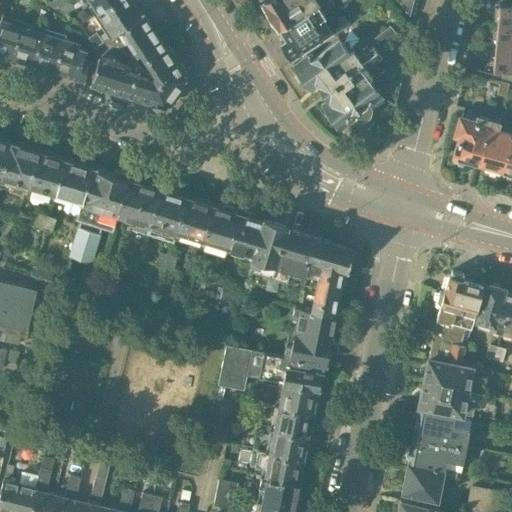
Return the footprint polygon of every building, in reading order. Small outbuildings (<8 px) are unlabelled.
[(76,6),(71,0),(68,0),(59,6),(64,14),(76,6)] [(86,0),(88,2),(92,0),(99,11),(115,0),(86,0)] [(138,0),(115,0),(99,11),(106,22),(103,24),(111,36),(145,13),(144,11),(143,11),(136,1),(138,0)] [(280,27),(281,27),(324,0),(265,0),(264,1),(280,27)] [(333,0),(324,0),(281,27),(288,37),(282,41),(292,55),(331,30),(322,17),(326,15),(322,9),(334,1),(333,0)] [(400,0),(407,10),(409,0),(400,0)] [(497,27),(511,28),(511,3),(499,2),(498,7),(495,7),(494,20),(497,21),(497,27)] [(48,19),(50,13),(42,8),(39,16),(48,19)] [(179,58),(177,59),(145,13),(111,36),(104,41),(109,48),(113,45),(116,49),(131,39),(139,51),(143,49),(149,59),(139,71),(127,68),(128,63),(100,55),(91,81),(147,97),(146,100),(162,105),(163,102),(167,103),(168,102),(170,102),(188,79),(187,77),(188,76),(186,73),(187,71),(179,58)] [(0,21),(0,54),(5,56),(5,54),(12,57),(22,25),(1,18),(0,21)] [(43,31),(22,25),(12,57),(14,57),(14,59),(24,62),(24,60),(33,63),(43,31)] [(390,25),(374,37),(379,44),(395,32),(390,25)] [(511,47),(511,28),(497,27),(496,34),(493,33),(491,46),(511,47)] [(64,38),(43,31),(33,63),(35,64),(35,65),(45,69),(46,67),(54,70),(64,38)] [(88,36),(95,46),(103,41),(96,31),(88,36)] [(65,75),(66,73),(84,79),(90,60),(83,57),(85,49),(77,47),(79,43),(64,38),(54,70),(56,70),(56,72),(65,75)] [(315,80),(323,91),(379,50),(375,45),(359,56),(354,49),(350,52),(340,38),(299,68),(310,83),(315,80)] [(511,47),(491,46),(490,58),(494,58),(493,68),(507,69),(505,77),(511,78),(511,47)] [(379,50),(323,91),(332,103),(327,106),(339,122),(350,113),(351,115),(352,116),(354,118),(355,119),(357,120),(359,120),(361,120),(363,120),(365,120),(366,119),(368,118),(369,116),(370,115),(371,113),(372,111),(372,110),(372,108),(372,106),(371,104),(370,102),(369,101),(368,100),(379,91),(369,77),(373,75),(368,67),(383,56),(379,50)] [(388,91),(397,94),(401,75),(396,70),(388,91)] [(462,84),(471,86),(474,74),(465,72),(462,84)] [(509,83),(501,81),(497,94),(505,96),(509,83)] [(462,114),(464,106),(457,104),(455,112),(462,114)] [(478,162),(491,117),(478,114),(476,119),(461,114),(456,133),(460,135),(454,155),(455,155),(454,157),(457,161),(465,163),(469,161),(469,159),(478,162)] [(503,169),(511,136),(511,130),(500,128),(502,121),(491,117),(478,162),(487,164),(486,166),(489,170),(497,172),(501,170),(502,168),(503,169)] [(0,174),(2,175),(3,172),(12,140),(0,136),(0,174)] [(511,136),(503,169),(504,169),(503,171),(506,175),(511,176),(511,136)] [(12,140),(3,172),(30,180),(39,149),(26,145),(25,142),(17,140),(14,141),(12,140)] [(30,180),(56,188),(65,157),(53,153),(51,150),(44,148),(41,149),(39,149),(30,180)] [(67,157),(65,157),(56,188),(82,196),(92,165),(79,161),(78,159),(70,156),(67,157)] [(114,172),(92,165),(82,196),(76,217),(80,218),(69,255),(91,261),(102,225),(113,229),(118,212),(129,177),(126,176),(126,175),(125,172),(117,169),(114,171),(114,172)] [(129,177),(118,212),(150,222),(151,220),(161,187),(159,186),(157,183),(150,181),(147,182),(129,177)] [(161,187),(151,220),(177,229),(188,195),(185,194),(183,191),(176,189),(173,190),(161,187)] [(188,195),(177,229),(203,237),(214,203),(211,202),(210,200),(202,197),(199,199),(188,195)] [(214,203),(203,237),(204,237),(205,235),(254,250),(263,218),(254,215),(253,212),(245,210),(242,212),(236,210),(235,207),(225,204),(222,206),(214,203)] [(38,212),(34,225),(43,228),(47,214),(38,212)] [(52,231),(56,217),(47,214),(43,228),(52,231)] [(264,216),(263,218),(254,250),(251,259),(267,264),(269,260),(305,271),(310,233),(311,232),(289,225),(290,224),(264,216)] [(338,301),(341,287),(342,287),(343,286),(345,285),(346,284),(346,283),(347,282),(347,281),(347,279),(346,278),(345,277),(344,276),(343,275),(345,267),(348,268),(354,252),(350,246),(322,237),(323,236),(311,232),(310,233),(305,271),(305,272),(318,274),(314,292),(303,290),(301,306),(336,313),(339,302),(338,301)] [(209,252),(200,249),(197,257),(206,260),(209,252)] [(168,254),(160,251),(156,265),(164,267),(168,254)] [(177,257),(168,254),(164,267),(173,270),(177,257)] [(453,270),(451,274),(450,273),(445,288),(440,290),(438,299),(441,303),(437,317),(471,328),(476,313),(484,283),(464,277),(466,273),(453,270)] [(29,328),(28,328),(28,327),(38,285),(0,276),(0,330),(6,332),(27,338),(29,328)] [(494,284),(491,285),(488,284),(479,319),(492,323),(491,327),(503,331),(511,296),(511,292),(504,290),(505,289),(501,288),(500,286),(494,284)] [(227,304),(232,289),(218,285),(213,300),(227,304)] [(289,292),(288,300),(301,301),(302,288),(295,287),(289,292)] [(511,296),(503,331),(511,333),(511,296)] [(327,363),(330,350),(332,348),(334,339),(332,338),(333,335),(331,335),(336,313),(301,306),(294,305),(292,315),(297,316),(292,341),(287,340),(284,353),(327,363)] [(462,363),(471,328),(437,317),(429,356),(462,363)] [(227,341),(219,381),(244,386),(246,372),(252,346),(227,341)] [(489,343),(486,355),(494,358),(497,345),(489,343)] [(494,358),(502,360),(505,347),(497,345),(494,358)] [(323,386),(327,363),(284,353),(252,346),(246,372),(283,380),(318,388),(320,388),(321,386),(323,386)] [(482,367),(472,365),(462,363),(429,356),(420,404),(473,414),(482,367)] [(21,371),(28,373),(30,364),(23,363),(21,371)] [(278,404),(314,411),(317,412),(319,400),(317,397),(318,388),(283,380),(278,404)] [(16,399),(18,391),(10,389),(8,397),(16,399)] [(14,408),(16,400),(8,398),(6,406),(14,408)] [(317,412),(314,411),(278,404),(274,427),(309,434),(311,424),(315,422),(317,412)] [(419,408),(418,410),(417,410),(414,412),(412,420),(414,424),(415,424),(413,434),(466,445),(469,431),(479,433),(482,420),(419,408)] [(274,427),(269,450),(304,458),(308,458),(310,447),(307,444),(309,434),(274,427)] [(409,458),(408,460),(445,467),(445,465),(457,467),(462,468),(466,445),(413,434),(411,444),(410,444),(407,447),(405,454),(407,458),(409,458)] [(306,469),(308,458),(304,458),(269,450),(253,447),(250,462),(266,466),(264,474),(301,482),(301,481),(299,480),(301,471),(306,469)] [(54,458),(45,455),(42,465),(52,468),(54,458)] [(230,465),(231,458),(224,456),(222,464),(230,465)] [(445,465),(445,467),(408,460),(402,491),(439,498),(444,472),(455,475),(457,467),(445,465)] [(19,481),(12,480),(16,465),(7,463),(0,491),(0,508),(14,511),(28,511),(35,485),(38,474),(22,470),(19,481)] [(35,485),(28,511),(50,511),(56,492),(46,490),(51,469),(40,466),(38,474),(35,485)] [(96,477),(103,479),(105,470),(97,469),(96,477)] [(156,481),(158,472),(149,470),(147,479),(155,482),(156,481)] [(165,483),(167,475),(158,472),(156,481),(165,483)] [(255,499),(296,507),(299,508),(302,495),(298,494),(301,482),(264,474),(260,472),(255,499)] [(56,492),(50,511),(106,511),(109,505),(99,503),(105,482),(93,479),(88,500),(82,499),(75,497),(80,477),(69,474),(64,494),(56,492)] [(235,494),(238,481),(219,477),(216,490),(233,494),(235,494)] [(472,484),(467,508),(486,511),(498,511),(503,491),(472,484)] [(128,511),(129,510),(129,511),(134,489),(123,486),(118,508),(109,505),(106,511),(128,511)] [(181,498),(189,500),(191,490),(183,489),(181,498)] [(216,490),(213,503),(230,507),(233,494),(216,490)] [(128,511),(147,511),(152,493),(143,491),(137,511),(135,511),(129,511),(129,510),(128,511)] [(147,511),(157,511),(162,496),(152,493),(147,511)] [(298,511),(299,508),(296,507),(255,499),(251,511),(298,511)] [(442,511),(443,508),(401,499),(398,511),(397,511),(442,511)] [(187,511),(190,503),(179,500),(176,511),(187,511)]
